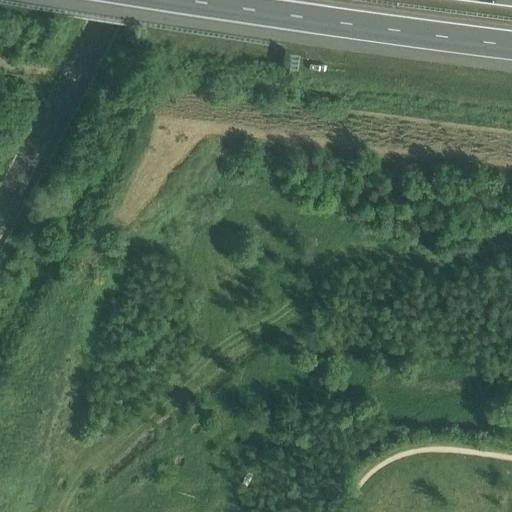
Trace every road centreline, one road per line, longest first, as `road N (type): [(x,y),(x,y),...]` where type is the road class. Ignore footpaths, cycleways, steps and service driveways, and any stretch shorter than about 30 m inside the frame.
road 1 (motorway): [(178,0),(511,45)]
road 2 (unclassified): [(0,209),(109,0)]
